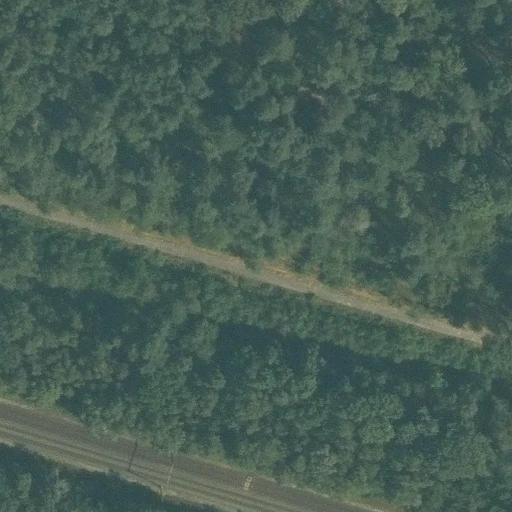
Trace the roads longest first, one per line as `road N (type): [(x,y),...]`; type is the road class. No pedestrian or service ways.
road 1 (track): [(511,383),(0,276)]
road 2 (track): [(460,334),(496,252),(495,209),(511,168)]
